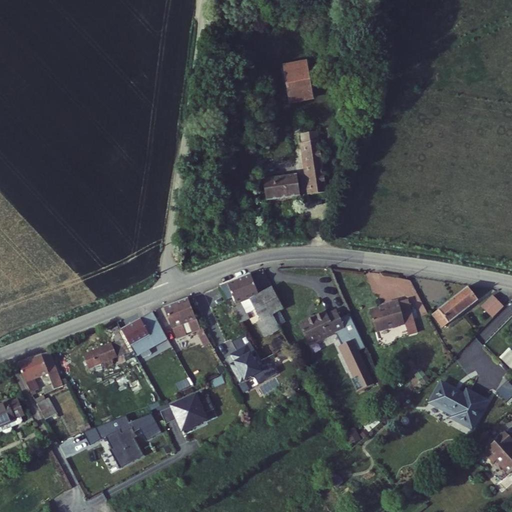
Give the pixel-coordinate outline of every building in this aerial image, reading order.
[(308,65),(307,58),(257,69),(265,109),(314,98),(312,87),(308,65)] [(325,193),(317,132),(301,135),(309,196),(325,193)] [(264,201),(297,196),(294,175),(261,181),(264,201)] [(253,320),(273,353),(290,346),(270,315),(257,294),(254,296),(245,275),(215,287),(223,300),(227,298),(230,306),(228,308),(236,322),(246,316),(243,311),(251,306),(256,316),(255,317),(256,318),(253,320)] [(257,294),(270,315),(281,308),(268,287),(257,294)] [(440,329),(470,308),(462,295),(431,315),(440,329)] [(190,330),(195,328),(189,312),(184,299),(159,309),(172,338),(182,334),(177,324),(186,320),(190,330)] [(381,308),(365,312),(370,332),(400,324),(403,337),(412,334),(403,301),(394,304),(394,302),(380,305),(381,308)] [(486,328),(498,317),(485,304),(473,315),(486,328)] [(307,348),(327,339),(333,335),(336,341),(340,348),(339,349),(354,378),(351,380),(358,393),(375,384),(357,352),(364,349),(346,315),(336,320),(333,313),(324,318),(323,316),(297,329),(307,348)] [(116,332),(131,355),(162,337),(148,314),(116,332)] [(201,330),(197,332),(200,338),(205,336),(201,330)] [(260,369),(245,346),(231,355),(236,362),(238,365),(234,367),(242,381),(250,375),(256,376),(260,383),(278,371),(272,361),(260,369)] [(511,351),(507,346),(498,353),(511,371),(511,351)] [(97,369),(115,362),(109,347),(89,356),(97,369)] [(50,392),(64,386),(61,381),(58,382),(47,356),(46,355),(14,368),(21,384),(26,394),(32,391),(29,383),(43,376),(50,392)] [(85,374),(97,369),(89,356),(80,359),(85,374)] [(418,367),(411,373),(420,385),(428,378),(418,367)] [(468,431),(482,404),(462,393),(460,397),(437,386),(426,405),(449,418),(448,420),(468,431)] [(194,396),(171,406),(176,419),(179,417),(181,422),(178,423),(181,432),(190,428),(189,426),(204,419),(201,414),(212,410),(207,397),(196,402),(194,396)] [(44,399),(40,401),(32,404),(44,423),(53,420),(44,399)] [(164,424),(176,419),(171,406),(158,411),(164,424)] [(12,423),(15,422),(10,407),(1,410),(0,409),(0,408),(0,436),(1,437),(3,434),(2,433),(12,429),(13,427),(12,423)] [(150,413),(129,422),(125,416),(82,434),(89,448),(105,441),(111,453),(109,454),(119,473),(145,459),(133,437),(135,436),(133,432),(138,429),(145,440),(160,432),(150,413)] [(511,447),(511,446),(511,445),(511,440),(507,434),(484,452),(493,464),(496,462),(507,476),(511,471),(511,447)]
